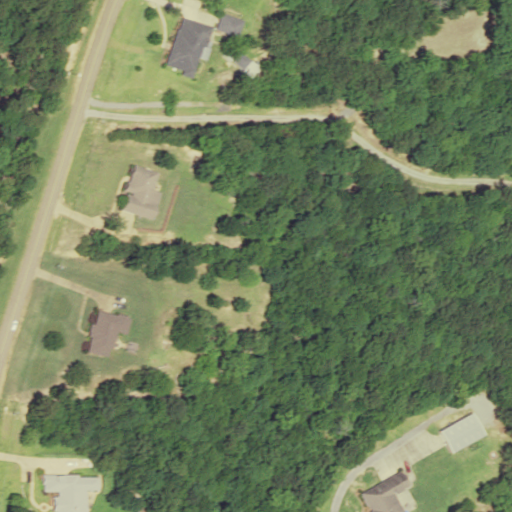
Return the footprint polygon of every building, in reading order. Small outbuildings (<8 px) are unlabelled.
[(195,57),(202,59),(211,27),(178,17),(164,67),(191,74),(195,57)] [(230,34),(235,26),(219,17),(214,25),(230,34)] [(154,171),(130,164),(117,209),(148,218),(155,191),(149,189),(154,171)] [(122,333),(125,315),(91,309),(84,352),(106,356),(110,331),(122,333)] [(436,430),(448,452),(481,434),(469,412),(436,430)] [(353,492),(363,511),(400,511),(390,491),(403,485),(396,470),(353,492)] [(82,511),(82,489),(94,489),(93,473),(39,474),(39,491),(52,491),(51,511),(82,511)]
